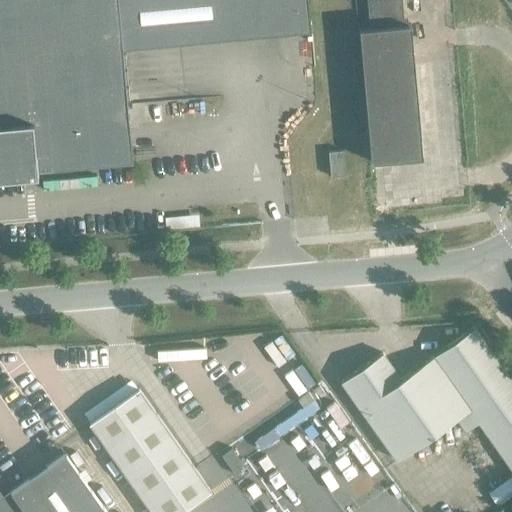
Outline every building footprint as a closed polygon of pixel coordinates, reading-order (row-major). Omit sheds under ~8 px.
[(0,0),(0,173),(132,162),(122,49),(310,32),(307,0),(0,0)] [(366,0),(369,28),(358,29),(370,162),(422,158),(414,65),(411,65),(408,37),(405,38),(401,0),(366,0)] [(342,150),(328,152),(330,177),(344,175),(342,150)] [(396,460),(456,418),(465,431),(478,422),(511,469),(511,380),(474,327),(401,379),(382,353),(341,381),(396,460)] [(151,511),(179,511),(210,491),(138,388),(89,423),(151,511)] [(0,492),(0,511),(105,511),(64,453),(10,491),(15,498),(7,503),(0,492)]
